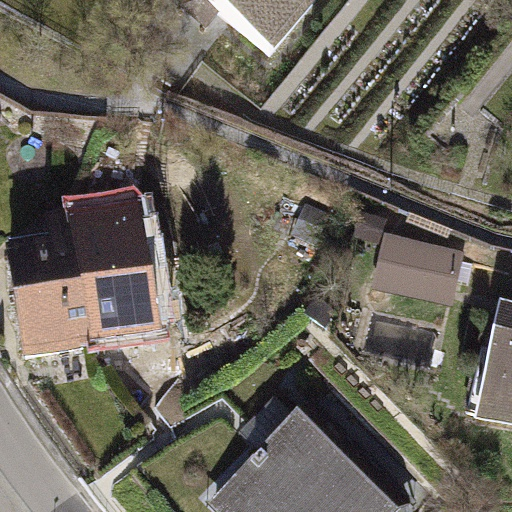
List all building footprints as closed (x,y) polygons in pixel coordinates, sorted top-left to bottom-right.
[(199,0),(207,6),(269,57),(315,0),(199,0)] [(316,244),(327,216),(309,209),(298,237),(316,244)] [(74,223),(94,347),(159,336),(143,236),(136,237),(132,214),(74,223)] [(26,358),(94,347),(74,223),(48,227),(53,254),(10,261),(26,358)] [(451,298),(459,260),(391,246),(383,284),(451,298)] [(479,416),(511,423),(511,312),(501,310),(479,416)] [(226,511),(403,511),(408,507),(309,408),(215,501),(226,511)]
